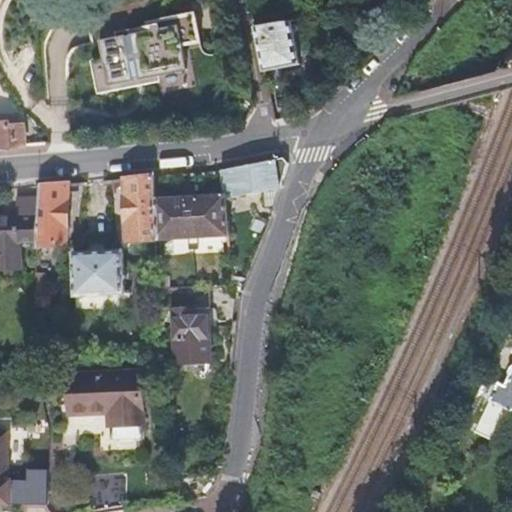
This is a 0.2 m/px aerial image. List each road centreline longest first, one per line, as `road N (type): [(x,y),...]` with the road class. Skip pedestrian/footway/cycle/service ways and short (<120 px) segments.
road 1 (residential): [(323,130),(274,251),(222,511)]
road 2 (residential): [(0,170),(271,140)]
road 3 (residential): [(338,123),(511,79)]
road 4 (residential): [(338,123),(446,6)]
road 5 (residential): [(241,0),(271,140)]
